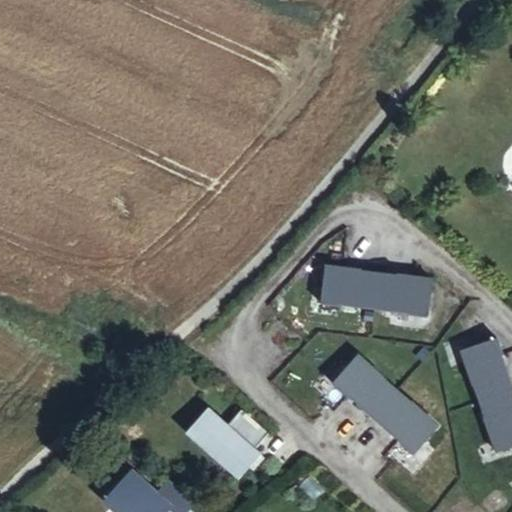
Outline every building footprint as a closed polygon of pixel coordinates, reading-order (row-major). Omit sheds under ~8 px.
[(355,267),(318,264),(315,302),(351,304),(352,303),(424,311),(427,273),(354,268),(355,267)] [(475,383),(500,451),(511,446),(511,379),(497,335),(461,349),(474,383),(475,383)] [(411,402),(356,355),(331,384),(361,406),(415,454),(440,425),(412,402),(411,402)] [(138,405),(116,425),(129,439),(151,419),(138,405)] [(262,436),(233,412),(220,428),(200,412),(188,427),(191,429),(183,438),(226,473),(225,475),(233,482),(254,456),(249,452),(262,436)] [(129,474),(104,504),(113,511),(164,511),(167,509),(171,511),(185,511),(192,504),(166,481),(154,496),(129,474)]
